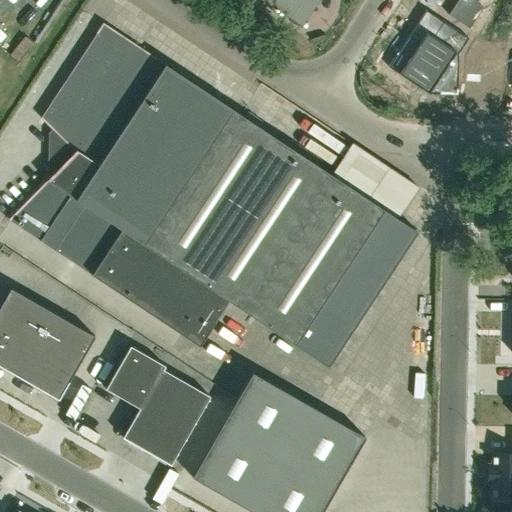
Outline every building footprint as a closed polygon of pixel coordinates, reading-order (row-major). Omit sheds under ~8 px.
[(282,0),(303,13),(311,0),(282,0)] [(458,0),(448,15),(470,29),(484,8),(477,3),(479,0),(458,0)] [(408,35),(388,66),(429,94),(457,94),(458,53),(469,38),(443,21),(433,37),(427,33),(420,43),(408,35)] [(8,220),(9,220),(10,221),(200,346),(216,321),(215,320),(228,300),(328,366),(417,232),(398,219),(331,175),(166,65),(103,23),(96,33),(97,33),(41,118),(52,129),(54,131),(52,134),(50,171),(53,174),(51,176),(38,189),(35,192),(8,220)] [(490,47),(490,57),(506,57),(506,56),(490,47)] [(342,166),(409,209),(423,187),(356,144),(342,166)] [(482,198),(481,210),(493,211),(493,199),(482,198)] [(0,307),(0,365),(56,398),(64,384),(66,386),(95,336),(11,288),(0,307)] [(236,317),(227,335),(242,342),(250,324),(236,317)] [(130,346),(106,389),(139,408),(123,437),(123,436),(122,437),(171,465),(172,464),(171,464),(210,396),(163,369),(165,366),(130,346)] [(239,394),(192,477),(252,511),(322,511),(365,437),(293,396),(252,372),(239,394)] [(489,465),(488,482),(492,482),(492,499),(511,499),(511,433),(511,453),(493,453),(493,465),(489,465)]
